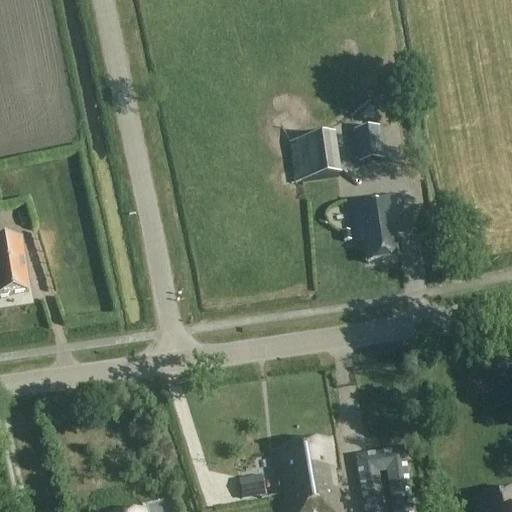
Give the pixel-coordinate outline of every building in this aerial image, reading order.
[(353,132),(357,165),(382,162),(378,129),(353,132)] [(288,144),(293,184),(340,179),(333,138),(288,144)] [(398,263),(395,241),(401,241),(394,197),(353,203),(359,245),(365,244),(368,267),(398,263)] [(349,233),(341,234),(343,243),(351,242),(349,233)] [(0,245),(0,298),(29,294),(21,242),(0,245)] [(275,453),(284,501),(337,491),(329,443),(275,453)] [(352,462),(361,511),(397,511),(387,456),(352,462)] [(262,478),(239,482),(242,501),(265,497),(262,478)] [(341,511),(337,491),(284,501),(285,511),(341,511)] [(511,511),(511,494),(479,502),(481,507),(475,508),(475,511),(511,511)]
